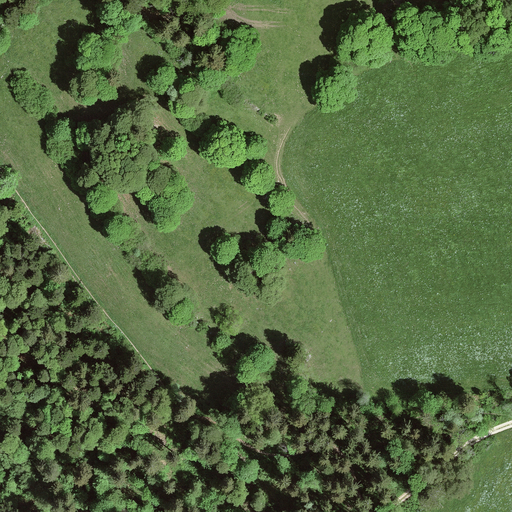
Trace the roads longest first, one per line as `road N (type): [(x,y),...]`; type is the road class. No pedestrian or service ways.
road 1 (track): [(0,349),(52,367),(91,393),(183,416)]
road 2 (track): [(511,423),(474,440),(384,511)]
